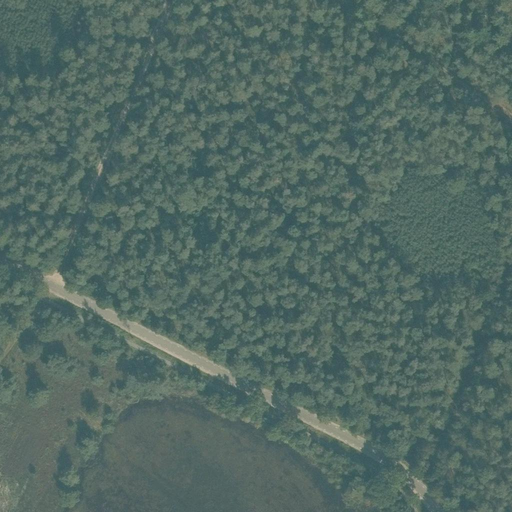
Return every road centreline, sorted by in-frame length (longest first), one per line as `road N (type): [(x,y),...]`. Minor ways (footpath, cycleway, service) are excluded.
road 1 (tertiary): [(438,511),(378,453),(0,259)]
road 2 (track): [(170,0),(42,299)]
road 3 (track): [(511,115),(348,0)]
